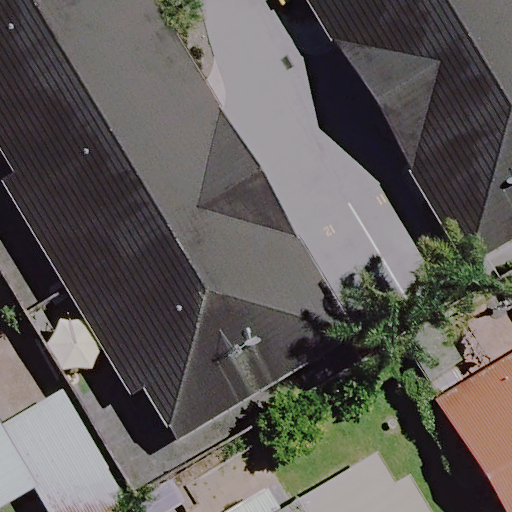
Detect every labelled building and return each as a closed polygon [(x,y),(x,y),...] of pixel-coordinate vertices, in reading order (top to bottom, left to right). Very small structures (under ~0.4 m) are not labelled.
[(343,350),(133,0),(0,0),(0,199),(156,461),(343,350)] [(511,0),(289,0),(453,272),(511,236),(511,0)] [(511,511),(511,361),(428,411),(488,511),(511,511)] [(0,430),(0,511),(4,511),(26,499),(33,511),(105,511),(115,506),(49,400),(0,430)] [(411,511),(382,462),(297,511),(411,511)]
